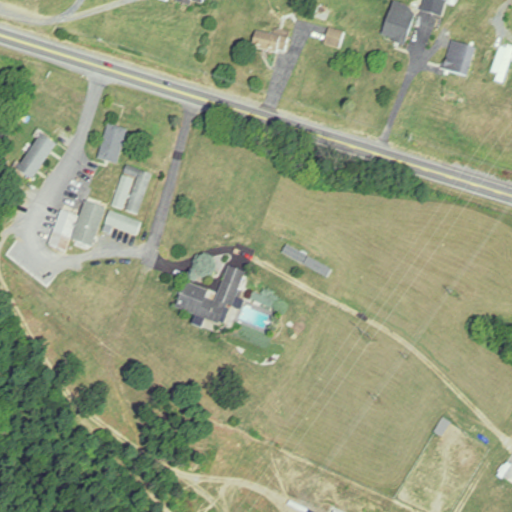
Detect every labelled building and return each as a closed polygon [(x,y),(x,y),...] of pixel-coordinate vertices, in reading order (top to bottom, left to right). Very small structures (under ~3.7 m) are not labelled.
[(426,0),(412,47),(421,50),(432,13),(445,17),(450,0),(458,3),(458,0),(426,0)] [(385,38),(409,45),(420,9),(396,2),(385,38)] [(343,48),(347,32),(332,28),(328,44),(343,48)] [(288,54),(292,37),(260,30),(256,48),(288,54)] [(446,69),(471,77),(480,49),(455,41),(446,69)] [(110,125),(100,157),(118,163),(128,131),(110,125)] [(58,145),(36,179),(21,170),(44,135),(58,145)] [(116,207),(128,210),(128,211),(142,215),(153,174),(140,171),(140,174),(126,170),(116,207)] [(64,210),(52,246),(69,252),(73,241),(96,248),(109,209),(89,202),(84,217),(64,210)] [(109,225),(140,235),(144,222),(113,212),(109,225)] [(179,309),(227,326),(247,272),(230,266),(218,300),(212,297),(214,291),(189,282),(179,309)]
